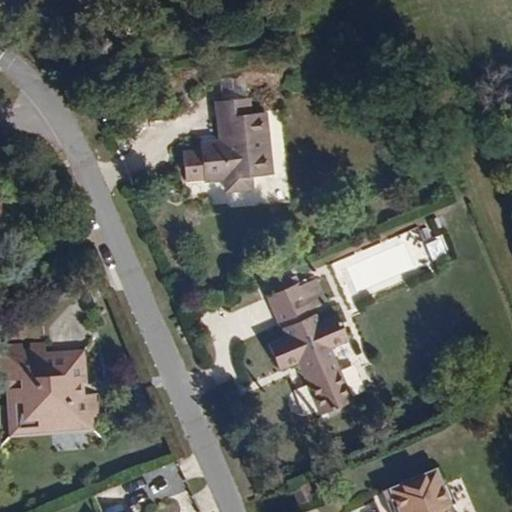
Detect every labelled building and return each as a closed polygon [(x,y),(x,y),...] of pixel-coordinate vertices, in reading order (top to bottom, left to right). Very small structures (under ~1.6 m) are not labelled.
[(219,153),(199,155),(199,153),(181,155),(184,183),(202,182),(202,184),(223,182),(224,194),(249,191),(249,180),(269,178),(263,115),(248,116),(246,100),(214,104),(218,144),(219,153)] [(219,153),(218,144),(198,146),(199,155),(219,153)] [(426,244),(434,262),(452,254),(444,236),(426,244)] [(301,314),(309,311),(298,286),(292,288),(301,314)] [(311,316),(309,311),(301,314),(292,288),(264,300),(278,330),(281,329),(286,339),(269,347),(281,373),(300,365),(303,371),(301,376),(320,418),(328,415),(331,420),(344,415),(343,410),(351,405),(334,363),(330,361),(326,353),(348,343),(336,319),(319,326),(316,320),(311,316)] [(10,427),(10,451),(75,447),(75,442),(84,442),(82,416),(67,417),(66,406),(71,403),(70,378),(31,379),(30,370),(2,370),(3,400),(4,421),(10,427)] [(448,511),(448,510),(452,508),(444,489),(440,490),(433,475),(386,495),(387,500),(391,511),(448,511)] [(296,510),(317,501),(311,486),(289,495),(296,510)] [(391,511),(387,500),(375,505),(377,511),(391,511)]
